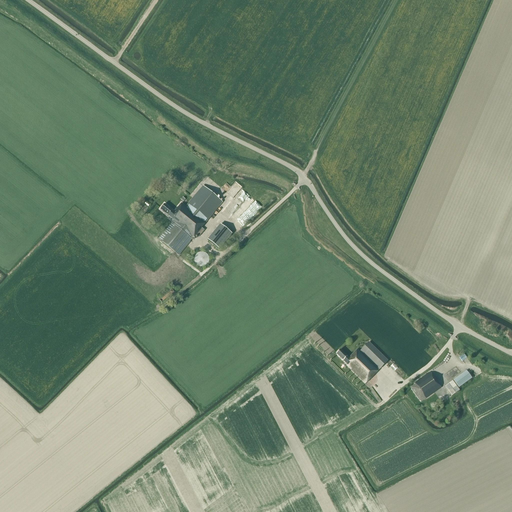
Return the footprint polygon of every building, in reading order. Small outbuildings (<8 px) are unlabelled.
[(226,192),(234,197),(242,187),(235,182),(230,189),(226,186),(224,188),(227,191),(226,192)] [(159,239),(178,256),(193,238),(194,237),(195,238),(197,235),(199,237),(204,230),(202,228),(205,224),(204,223),(207,220),(222,202),(203,186),(188,204),(189,205),(187,207),(181,203),(174,212),(164,204),(160,209),(173,220),(172,221),(173,222),(159,239)] [(232,234),(220,225),(207,240),(219,250),(232,234)] [(194,258),(194,260),(194,262),(195,264),(197,266),(199,267),(201,267),(204,267),(206,266),(208,264),(209,262),(209,260),(209,258),(208,256),(206,254),(204,253),(201,252),(199,253),(197,254),(195,256),(194,258)] [(171,288),(158,298),(161,303),(174,292),(175,291),(174,289),(173,290),(171,288)] [(347,367),(365,385),(388,361),(369,342),(360,351),(374,364),(373,365),(357,350),(349,358),(340,349),(335,354),(348,366),(347,367)] [(466,371),(453,380),(458,388),(472,379),(466,371)] [(410,388),(420,402),(441,388),(431,373),(415,384),(410,388)] [(445,387),(451,396),(459,390),(452,381),(445,387)]
